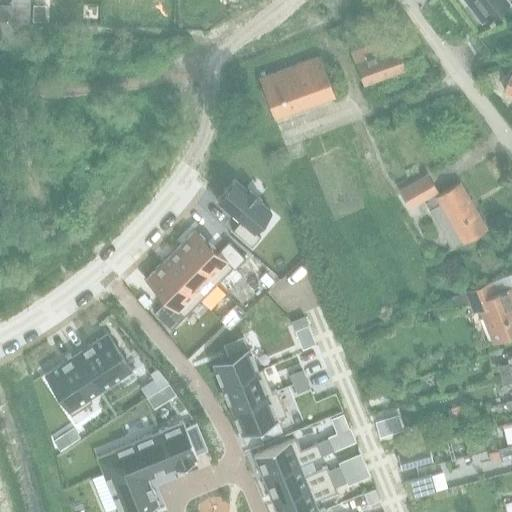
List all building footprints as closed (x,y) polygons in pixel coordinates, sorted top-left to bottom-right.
[(467,0),(470,3),(469,3),(481,19),(486,15),(488,17),(492,13),(491,12),(505,0),(467,0)] [(363,82),(405,67),(387,20),(370,27),(375,40),(350,49),(363,82)] [(273,115),(334,93),(319,53),(259,75),(273,115)] [(434,194),(432,191),(435,189),(425,172),(397,188),(407,205),(424,195),(427,200),(424,201),(429,209),(450,246),(485,226),(458,180),(434,194)] [(233,176),(216,197),(240,217),(232,227),(251,244),(259,233),(252,227),(269,207),(257,197),(259,195),(247,185),(245,186),(233,176)] [(195,227),(178,243),(215,281),(232,264),(195,227)] [(178,243),(162,259),(199,297),(215,281),(178,243)] [(162,259),(145,276),(183,314),(199,297),(162,259)] [(495,291),(491,280),(465,290),(473,310),(480,307),(493,339),(511,332),(511,293),(509,286),(495,291)] [(303,313),(290,319),(294,328),(307,323),(303,313)] [(106,329),(75,350),(100,387),(131,367),(106,329)] [(247,344),(242,333),(222,341),(226,352),(210,359),(220,383),(262,366),(262,365),(257,367),(248,343),(247,344)] [(500,372),(511,369),(511,346),(505,349),(508,361),(497,363),(500,372)] [(75,350),(43,371),(70,412),(91,399),(88,395),(100,387),(75,350)] [(271,389),(262,366),(220,383),(230,407),(276,388),(276,387),(271,389)] [(301,367),(288,372),(292,381),(305,376),(301,367)] [(511,369),(500,372),(502,382),(511,379),(511,369)] [(305,376),(292,381),(296,390),(309,385),(305,376)] [(281,428),(276,416),(286,412),(276,388),(230,407),(240,431),(256,425),(261,436),(281,428)] [(402,429),(398,414),(376,420),(380,436),(402,429)] [(182,418),(157,428),(172,465),(173,465),(174,466),(194,458),(193,457),(197,455),(195,451),(206,447),(195,419),(184,424),(182,418)] [(157,428),(110,447),(116,463),(117,464),(130,458),(136,473),(140,472),(147,475),(159,471),(172,465),(157,428)] [(418,444),(415,432),(395,437),(399,449),(418,444)] [(289,437),(252,452),(262,477),(299,462),(333,448),(329,440),(318,444),(316,441),(294,449),(289,437)] [(511,444),(500,447),(502,459),(511,456),(511,444)] [(432,459),(429,446),(419,449),(419,447),(397,453),(401,467),(432,459)] [(116,463),(102,469),(118,511),(130,511),(158,501),(152,486),(147,475),(140,472),(136,473),(130,458),(117,464),(116,463)] [(299,462),(262,477),(272,500),(342,472),(339,463),(327,468),(326,464),(304,473),(299,462)] [(342,472),(272,500),(276,511),(310,511),(318,509),(314,497),(336,488),(334,485),(346,480),(342,472)] [(429,472),(402,479),(408,496),(434,489),(429,472)]
